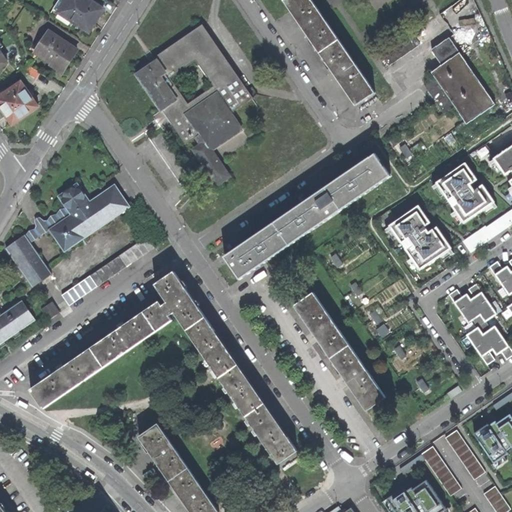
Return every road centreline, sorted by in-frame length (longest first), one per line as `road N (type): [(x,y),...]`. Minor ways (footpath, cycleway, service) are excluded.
road 1 (residential): [(349,482),(185,242)]
road 2 (residential): [(511,243),(430,306),(483,388)]
road 3 (residential): [(349,137),(203,241),(185,242)]
road 4 (residential): [(0,404),(108,474),(147,511)]
road 5 (residential): [(185,242),(78,97)]
road 6 (residential): [(245,0),(331,125),(349,137)]
road 7 (residential): [(349,482),(483,388)]
